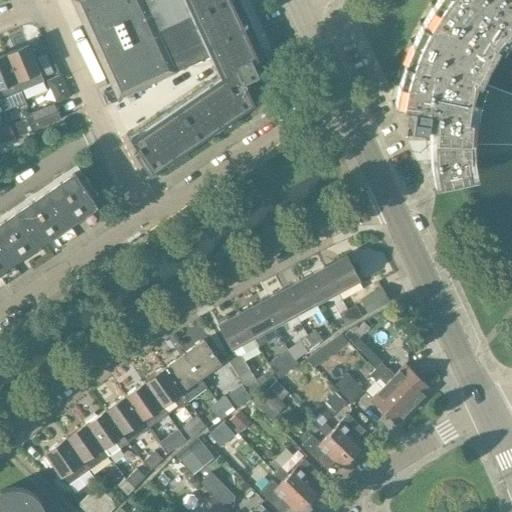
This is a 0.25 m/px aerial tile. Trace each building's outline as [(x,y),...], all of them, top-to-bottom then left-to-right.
[(256,58),(229,0),(71,0),(117,98),(208,56),(218,77),(129,137),(152,172),(252,104),(280,80),(260,56),(256,58)] [(391,101),(390,103),(396,104),(403,105),(412,107),(411,116),(409,126),(425,129),(426,118),(427,117),(434,118),(434,120),(433,137),(432,137),(432,140),(436,140),(437,157),(433,158),(433,160),(437,160),(438,184),(432,185),(433,187),(446,184),(464,180),(466,180),(477,177),(476,175),(475,175),(472,156),(511,151),(511,92),(479,81),(486,65),(489,67),(490,64),(487,63),(497,46),(494,44),(504,30),(510,35),(511,34),(511,33),(506,28),(511,21),(511,0),(433,0),(432,3),(430,1),(428,3),(430,5),(421,21),(418,20),(417,22),(420,23),(411,40),(409,39),(408,41),(410,42),(404,60),(401,59),(400,62),(403,62),(398,80),(395,80),(394,82),(397,83),(393,101),(391,101)] [(43,81),(28,45),(5,54),(20,90),(43,81)] [(0,98),(20,90),(5,54),(0,56),(0,98)] [(60,118),(53,102),(30,112),(31,116),(36,128),(60,118)] [(36,128),(31,116),(13,123),(18,136),(36,128)] [(8,125),(0,128),(0,137),(2,141),(13,136),(8,125)] [(67,132),(65,126),(58,128),(61,135),(67,132)] [(0,269),(95,205),(72,171),(0,220),(0,269)] [(359,280),(345,255),(323,267),(337,292),(359,280)] [(337,292),(323,267),(302,278),(316,303),(337,292)] [(316,303),(302,278),(281,290),(295,315),(316,303)] [(295,315),(281,290),(260,301),(274,326),(295,315)] [(367,313),(388,302),(383,291),(361,303),(367,313)] [(260,301),(239,312),(258,346),(267,341),(262,332),(274,326),(260,301)] [(361,317),(355,305),(347,309),(353,321),(361,317)] [(353,321),(347,309),(339,314),(345,326),(353,321)] [(239,312),(217,324),(231,349),(233,348),(236,353),(243,354),(258,346),(239,312)] [(322,341),(314,330),(307,335),(315,346),(322,341)] [(315,346),(307,335),(300,341),(308,352),(315,346)] [(220,363),(203,340),(183,354),(199,378),(220,363)] [(296,364),(287,348),(268,362),(278,377),(296,364)] [(373,351),(367,357),(373,363),(379,356),(373,351)] [(199,378),(183,354),(163,368),(180,392),(186,401),(206,387),(199,378)] [(430,387),(412,370),(405,363),(391,377),(386,372),(388,369),(381,362),(375,368),(412,405),(430,387)] [(163,368),(143,382),(160,405),(172,397),(179,406),(186,401),(180,392),(163,368)] [(412,405),(375,368),(370,374),(377,381),(379,378),(385,383),(370,398),(395,422),(412,405)] [(262,388),(248,369),(238,377),(252,396),(262,388)] [(335,384),(334,385),(348,399),(360,386),(355,381),(346,372),(335,384)] [(167,414),(160,405),(143,382),(124,395),(147,428),(167,414)] [(283,403),(268,389),(255,402),(270,417),(283,403)] [(330,398),(327,402),(336,411),(339,407),(345,402),(336,393),(330,398)] [(147,428),(124,395),(105,409),(127,442),(147,428)] [(232,407),(224,396),(216,402),(224,413),(232,407)] [(212,412),(205,417),(209,422),(216,417),(216,418),(224,413),(216,402),(209,407),(212,412)] [(127,442),(105,409),(85,423),(108,456),(127,442)] [(355,437),(363,430),(359,426),(360,426),(343,410),(333,419),(338,424),(332,429),(324,422),(328,418),(322,413),(315,419),(351,455),(362,444),(355,437)] [(249,421),(239,411),(230,419),(240,430),(249,421)] [(205,427),(196,415),(181,425),(190,437),(205,427)] [(351,455),(315,419),(312,423),(325,436),(320,442),(313,435),(302,445),(322,465),(322,464),(325,467),(326,466),(326,467),(333,460),(340,467),(351,455)] [(232,434),(222,422),(209,434),(219,445),(232,434)] [(108,456),(85,423),(65,437),(88,469),(108,456)] [(177,429),(167,436),(175,446),(184,440),(177,429)] [(88,469),(65,437),(43,452),(66,485),(88,469)] [(197,438),(174,455),(179,461),(180,460),(189,471),(210,455),(197,438)] [(152,469),(163,459),(155,450),(144,461),(152,469)] [(312,482),(318,475),(317,474),(318,474),(315,470),(306,461),(306,462),(303,459),(303,460),(302,459),(288,474),(273,459),(269,463),(277,470),(307,500),(319,488),(312,482)] [(135,487),(145,476),(136,468),(126,479),(134,487),(135,487)] [(307,500),(277,470),(273,474),(281,481),(277,485),(271,479),(260,491),(278,509),(278,508),(281,511),(282,511),(289,505),(296,511),(307,500)] [(124,478),(118,485),(127,494),(134,487),(126,479),(124,478)] [(0,511),(50,511),(49,511),(48,511),(43,511),(43,509),(42,506),(40,503),(38,500),(35,497),(33,495),(27,491),(24,489),(21,488),(17,487),(14,487),(10,487),(7,488),(3,489),(0,490),(0,511)] [(108,511),(113,507),(101,488),(90,496),(88,493),(77,504),(85,511),(108,511)] [(228,511),(212,497),(206,503),(211,508),(208,511),(209,511),(228,511)]
